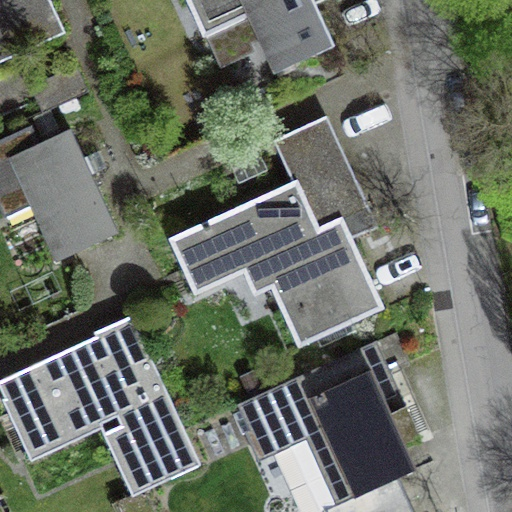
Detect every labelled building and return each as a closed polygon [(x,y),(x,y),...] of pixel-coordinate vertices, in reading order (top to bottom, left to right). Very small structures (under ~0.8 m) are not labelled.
[(0,0),(0,71),(66,41),(47,0),(0,0)] [(184,0),(222,81),(266,61),(276,83),(336,55),(311,0),(184,0)] [(75,74),(34,94),(45,117),(86,96),(75,74)] [(288,174),(340,151),(331,130),(279,153),(288,174)] [(74,141),(0,173),(0,220),(30,208),(58,271),(119,245),(74,141)] [(350,174),(340,151),(288,174),(298,197),(350,174)] [(379,238),(350,174),(298,197),(178,250),(202,302),(248,282),(258,304),(277,295),(303,353),(382,318),(352,250),(379,238)] [(130,327),(1,391),(40,468),(103,437),(140,511),(151,511),(208,484),(130,327)] [(323,511),(415,511),(404,487),(421,479),(407,450),(423,443),(383,357),(243,421),(267,474),(300,459),(323,511)]
